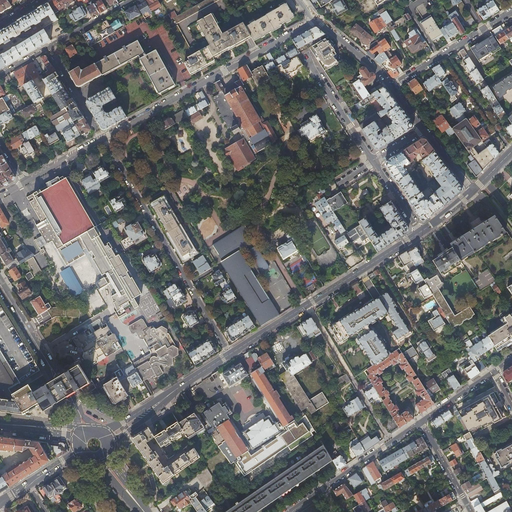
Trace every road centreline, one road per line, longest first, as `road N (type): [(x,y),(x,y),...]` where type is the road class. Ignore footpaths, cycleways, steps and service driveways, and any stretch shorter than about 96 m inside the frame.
road 1 (residential): [(103,138),(229,354)]
road 2 (residential): [(315,19),(103,138)]
road 3 (secondary): [(419,232),(229,354)]
road 4 (residential): [(0,284),(75,405),(81,430)]
road 5 (residential): [(0,75),(131,0)]
road 6 (residential): [(511,12),(390,87)]
road 7 (residential): [(319,490),(420,422)]
road 8 (residential): [(374,161),(309,60)]
